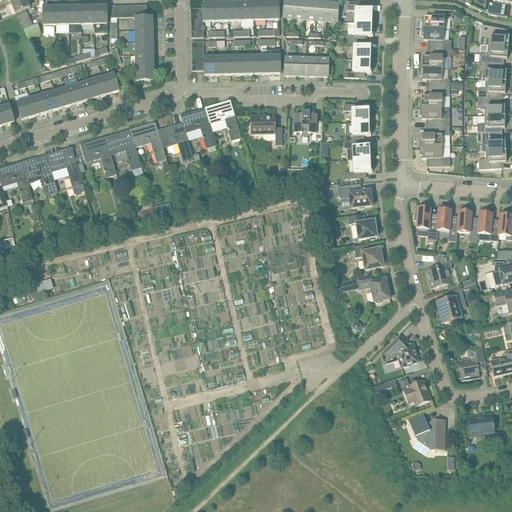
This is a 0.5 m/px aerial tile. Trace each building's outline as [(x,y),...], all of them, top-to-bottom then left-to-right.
[(26,0),(19,0),(10,4),(15,15),(21,12),(30,8),(26,0)] [(511,5),(511,0),(486,0),(484,13),(491,16),(497,17),(499,3),(511,5)] [(294,20),(295,2),(284,1),(283,19),(294,20)] [(305,21),(306,3),(295,2),(294,20),(305,21)] [(240,4),(241,22),(254,22),(253,3),(240,4)] [(253,3),(254,22),(266,21),(266,3),(253,3)] [(266,3),(266,21),(279,21),(279,3),(266,3)] [(316,22),(317,3),(306,3),(305,21),(316,22)] [(326,23),(328,4),(317,3),(316,22),(326,23)] [(202,5),(202,9),(203,15),(203,21),(203,23),(215,23),(215,4),(202,5)] [(215,4),(215,23),(228,22),(228,4),(215,4)] [(228,4),(228,22),(241,22),(240,4),(228,4)] [(339,5),(328,4),(326,23),(337,23),(339,5)] [(347,5),(347,11),(356,12),(355,24),(376,25),(376,24),(375,16),(374,16),(374,12),(367,12),(362,12),(362,6),(347,5)] [(81,8),(82,26),(94,25),(94,7),(81,8)] [(107,7),(94,7),(94,25),(95,35),(107,35),(107,25),(107,17),(107,7)] [(43,26),(56,26),(56,8),(43,8),(43,26)] [(68,8),(56,8),(56,26),(69,26),(68,8)] [(68,8),(69,26),(82,26),(81,8),(68,8)] [(423,30),(444,31),(444,20),(452,20),(452,17),(453,11),(429,10),(429,11),(432,11),(431,19),(424,18),(423,30)] [(17,17),(23,31),(24,30),(33,27),(26,12),(17,17)] [(147,18),(141,19),(135,19),(134,19),(134,31),(153,31),(152,18),(147,18)] [(346,42),(361,43),(361,37),(373,37),(373,33),(375,33),(377,25),(355,24),(355,36),(346,36),(346,42)] [(33,27),(24,30),(29,41),(42,35),(37,25),(33,27)] [(487,47),(508,49),(509,37),(504,37),(505,30),(482,26),(481,38),(488,40),(487,47)] [(430,50),(451,51),(451,42),(443,42),(444,31),(423,30),(423,41),(430,42),(430,50)] [(134,31),(135,44),(153,44),(153,31),(134,31)] [(346,42),(345,48),(354,49),(354,61),(375,62),(375,61),(374,53),(372,53),(372,49),(366,49),(360,49),(361,43),(346,42)] [(153,56),(153,44),(135,44),(135,57),(153,56)] [(479,64),(502,65),(502,60),(507,60),(508,49),(487,47),(487,53),(479,54),(479,64)] [(95,50),(82,50),(82,56),(84,61),(91,59),(94,58),(95,52),(95,50)] [(420,62),(420,69),(422,69),(442,70),(442,59),(450,59),(451,57),(457,57),(457,51),(451,51),(430,50),(429,58),(427,58),(422,58),(422,62),(420,62)] [(267,57),(268,75),(280,75),(280,57),(273,57),(273,52),(267,52),(267,57)] [(135,57),(135,69),(154,69),(153,56),(135,57)] [(229,58),(230,76),(242,76),(242,57),(229,58)] [(242,57),(242,76),(255,75),(255,57),(242,57)] [(255,57),(255,75),(268,75),(267,57),(255,57)] [(204,60),(204,66),(204,72),(204,76),(217,76),(217,58),(204,58),(204,60)] [(217,58),(217,76),(230,76),(229,58),(217,58)] [(284,77),(295,77),(296,59),(285,58),(284,77)] [(306,77),(307,59),(296,59),(295,77),(306,77)] [(317,78),(318,59),(307,59),(306,77),(317,78)] [(318,59),(317,78),(328,78),(329,60),(318,59)] [(344,73),(344,79),(359,79),(359,73),(365,74),(371,74),(371,71),(373,71),(375,63),(375,62),(354,61),(353,73),(344,73)] [(485,82),(505,83),(506,71),(501,71),(502,65),(479,64),(478,73),(485,76),(485,82)] [(74,74),(73,69),(60,73),(62,78),(74,74)] [(154,69),(135,69),(136,82),(154,82),(154,69)] [(420,69),(420,77),(422,77),(422,81),(427,81),(429,81),(429,89),(450,90),(450,81),(442,81),(442,70),(422,69),(420,69)] [(62,78),(60,73),(48,76),(50,81),(62,78)] [(114,74),(102,78),(107,96),(119,92),(114,74)] [(50,81),(48,76),(36,80),(38,85),(50,81)] [(90,82),(95,99),(107,96),(102,78),(90,82)] [(38,85),(36,80),(24,83),(25,89),(38,85)] [(77,85),(83,103),(95,99),(90,82),(77,85)] [(477,90),(477,100),(500,100),(500,94),(505,95),(505,83),(485,82),(485,88),(477,90)] [(65,89),(70,106),(83,103),(77,85),(65,89)] [(53,93),(58,110),(70,106),(65,89),(53,93)] [(419,101),(419,109),(421,109),(442,109),(442,98),(450,98),(450,90),(429,89),(429,97),(426,97),(422,97),(421,101),(419,101)] [(41,96),(46,114),(58,110),(53,93),(41,96)] [(29,100),(34,117),(46,114),(41,96),(29,100)] [(22,121),(34,117),(29,100),(17,104),(22,121)] [(500,106),(500,100),(477,100),(477,109),(484,111),(484,118),(505,118),(505,106),(500,106)] [(230,101),(205,109),(210,126),(225,122),(231,142),(241,139),(230,101)] [(0,108),(0,120),(2,127),(14,123),(9,106),(0,108)] [(370,124),(374,124),(373,116),(370,116),(370,112),(359,112),(358,106),(344,106),(344,112),(352,112),(352,124),(370,124)] [(180,116),(187,140),(202,135),(207,150),(216,147),(210,126),(205,109),(180,116)] [(419,109),(419,116),(421,116),(421,120),(426,120),(428,120),(429,129),(449,128),(449,120),(450,109),(442,109),(421,109),(419,109)] [(322,122),(316,122),(317,116),(309,116),(310,114),(302,114),(302,116),(295,116),(294,135),(301,135),(301,137),(309,137),(309,135),(316,135),(316,140),(322,140),(322,122)] [(155,123),(163,149),(178,145),(184,166),(194,163),(187,140),(180,116),(182,124),(158,131),(155,123)] [(275,117),(250,118),(250,135),(275,134),(275,147),(282,147),(282,129),(275,129),(275,117)] [(505,129),(505,118),(484,118),(484,124),(477,126),(477,136),(500,135),(500,129),(505,129)] [(163,149),(155,123),(130,131),(135,149),(151,144),(157,164),(167,161),(163,149)] [(373,132),(374,124),(370,124),(352,124),(352,136),(344,136),(344,143),(359,143),(359,137),(371,136),(371,133),(373,132)] [(422,141),(420,141),(420,148),(422,148),(442,148),(442,137),(450,137),(449,128),(429,129),(429,137),(426,137),(421,137),(422,141)] [(106,138),(111,156),(126,152),(132,172),(141,169),(135,149),(130,131),(106,138)] [(485,147),(485,153),(505,152),(505,140),(500,141),(500,135),(477,136),(477,145),(485,147)] [(117,176),(111,156),(106,138),(80,146),(85,164),(101,159),(107,179),(117,176)] [(353,149),(353,162),(375,161),(373,152),(371,152),(371,148),(359,149),(359,143),(344,143),(344,150),(353,149)] [(46,156),(51,174),(67,170),(73,189),(83,186),(71,148),(46,156)] [(422,148),(420,148),(420,156),(422,156),(422,160),(426,160),(429,160),(429,168),(427,168),(450,168),(450,159),(442,159),(442,148),(422,148)] [(506,164),(505,152),(485,153),(485,159),(478,162),(479,171),(502,170),(501,164),(506,164)] [(46,156),(21,163),(28,185),(34,184),(34,183),(42,181),(46,197),(57,194),(51,174),(46,156)] [(374,169),(375,161),(353,162),(354,174),(345,174),(345,181),(351,180),(361,180),(360,174),(372,173),(372,169),(374,169)] [(21,163),(0,169),(0,180),(3,192),(19,187),(24,204),(33,201),(28,185),(21,163)] [(0,210),(8,208),(3,192),(0,180),(0,210)] [(231,186),(232,193),(245,190),(244,183),(231,186)] [(351,210),(362,208),(372,207),(370,191),(353,193),(352,187),(336,189),(338,198),(341,200),(347,200),(350,202),(351,210)] [(162,206),(154,208),(156,215),(163,213),(162,206)] [(427,241),(436,242),(437,225),(429,224),(430,210),(418,209),(416,230),(428,231),(427,241)] [(457,233),(458,227),(450,226),(451,212),(438,211),(437,225),(436,242),(437,231),(449,232),(448,242),(456,243),(457,233)] [(477,243),(478,241),(477,241),(478,228),(470,228),(472,214),(459,213),(458,227),(457,233),(469,234),(468,243),(477,243)] [(498,243),(499,237),(498,237),(499,230),(491,229),(492,216),(479,214),(478,228),(477,241),(478,241),(498,243)] [(358,241),(367,240),(377,238),(374,221),(364,223),(363,216),(348,219),(349,226),(356,225),(358,241)] [(511,217),(500,216),(499,230),(498,237),(499,237),(506,237),(506,241),(511,241),(511,237),(511,223),(511,217)] [(0,251),(15,248),(12,239),(4,241),(4,242),(0,243),(0,251)] [(366,271),(372,269),(382,268),(379,251),(369,253),(368,246),(353,249),(355,259),(363,258),(366,271)] [(497,252),(497,261),(507,261),(511,261),(511,260),(511,252),(504,252),(497,252)] [(451,271),(452,259),(438,257),(435,270),(426,272),(431,290),(452,285),(448,271),(451,271)] [(492,261),(491,267),(494,267),(494,271),(494,273),(492,274),(495,287),(502,285),(502,286),(511,283),(511,268),(511,269),(510,267),(506,267),(507,261),(497,261),(492,261)] [(338,277),(339,284),(347,282),(345,275),(338,277)] [(356,280),(339,284),(341,294),(359,290),(359,291),(371,289),(372,294),(374,303),(376,303),(376,304),(378,305),(380,304),(381,303),(381,302),(390,300),(385,280),(375,282),(374,276),(356,280)] [(475,285),(469,287),(469,290),(472,299),(478,297),(475,285)] [(442,325),(452,322),(453,322),(453,323),(460,322),(460,320),(461,319),(459,311),(466,309),(460,289),(446,293),(448,301),(436,304),(442,325)] [(509,315),(511,313),(511,291),(511,290),(507,291),(502,292),(494,295),(497,307),(506,305),(509,315)] [(361,325),(357,322),(354,323),(351,327),(352,331),(356,333),(360,332),(362,328),(361,325)] [(399,338),(382,355),(385,365),(398,361),(401,368),(403,368),(404,369),(409,368),(409,366),(418,363),(413,346),(411,347),(410,347),(407,347),(407,346),(399,338)] [(485,369),(483,359),(481,348),(467,350),(469,361),(458,362),(461,382),(479,379),(477,370),(485,369)] [(511,351),(503,354),(505,359),(490,362),(494,378),(511,373),(511,351)] [(423,382),(413,385),(409,387),(406,380),(399,383),(408,404),(414,402),(416,408),(431,402),(423,382)] [(385,384),(387,390),(396,387),(394,381),(385,384)] [(445,452),(445,431),(445,421),(435,421),(435,422),(427,426),(423,415),(408,421),(415,438),(417,437),(418,441),(430,450),(435,450),(435,452),(445,452)] [(494,435),(493,427),(492,417),(477,419),(477,417),(467,418),(469,439),(479,438),(479,436),(494,435)]
